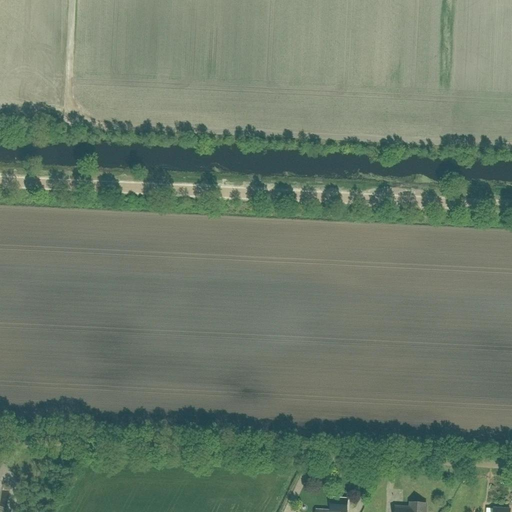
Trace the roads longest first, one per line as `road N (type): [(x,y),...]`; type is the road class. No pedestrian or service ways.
road 1 (track): [(511,145),(87,125),(66,99),(71,0)]
road 2 (tertiary): [(511,206),(0,182)]
road 3 (unclassified): [(382,458),(0,438)]
road 4 (unclassified): [(511,465),(382,458)]
